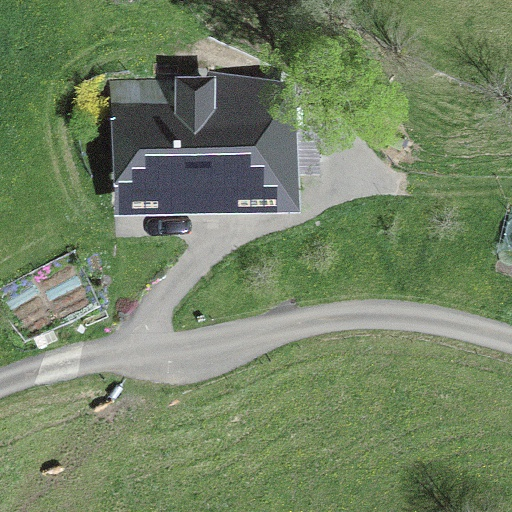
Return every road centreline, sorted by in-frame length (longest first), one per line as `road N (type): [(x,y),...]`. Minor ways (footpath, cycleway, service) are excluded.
road 1 (track): [(511,339),(430,319),(314,318),(135,347),(0,381)]
road 2 (track): [(209,243),(152,297),(135,347)]
